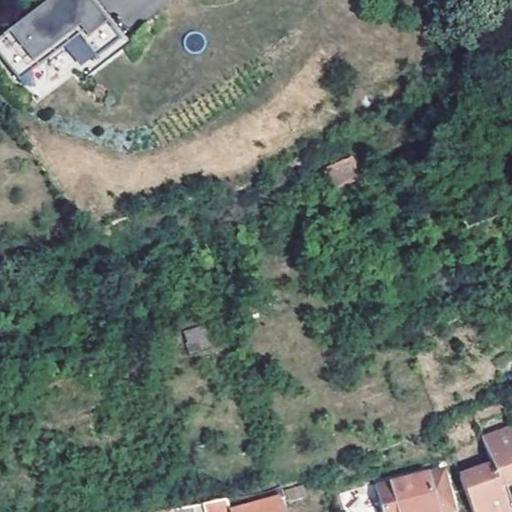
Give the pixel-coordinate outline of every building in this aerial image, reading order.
[(90,0),(48,0),(0,37),(0,57),(19,82),(21,80),(24,83),(28,85),(33,85),(33,87),(38,85),(42,82),(45,78),(46,78),(47,73),(46,67),(44,62),(61,49),(84,77),(125,46),(90,0)] [(330,189),(359,178),(352,155),(325,169),(330,189)] [(352,155),(359,178),(361,177),(352,155)] [(511,195),(510,196),(497,163),(447,182),(458,211),(448,215),(455,233),(465,230),(469,239),(490,231),(487,221),(511,211),(511,195)] [(205,326),(184,330),(189,353),(210,348),(205,326)] [(511,429),(450,451),(472,511),(509,511),(500,486),(503,485),(511,481),(511,429)] [(440,468),(375,486),(381,511),(444,511),(452,510),(440,468)] [(285,497),(282,487),(266,492),(228,499),(231,511),(283,511),(280,499),(285,497)] [(203,503),(206,511),(205,511),(231,511),(228,499),(203,503)]
